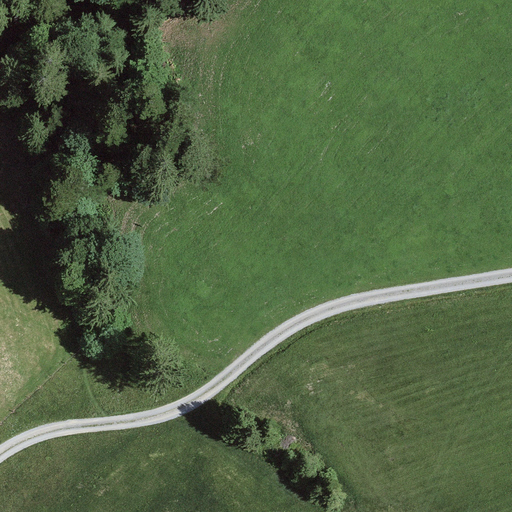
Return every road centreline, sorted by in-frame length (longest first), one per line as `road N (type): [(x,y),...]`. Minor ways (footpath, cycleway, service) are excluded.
road 1 (track): [(511,274),(314,315),(175,413),(118,424)]
road 2 (track): [(118,424),(65,428),(0,456)]
